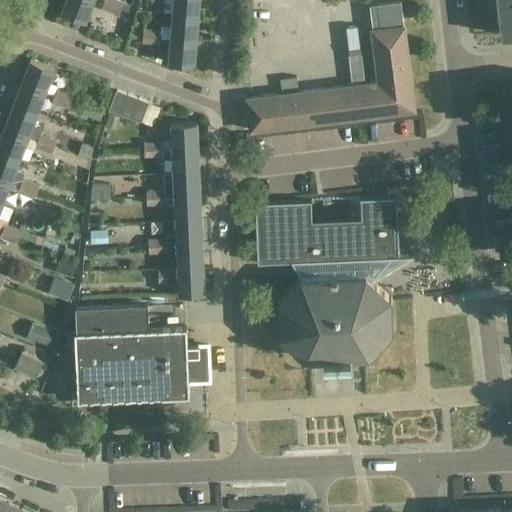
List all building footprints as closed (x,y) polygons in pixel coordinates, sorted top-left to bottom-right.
[(93,0),(65,0),(61,11),(85,21),(93,0)] [(173,0),(172,13),(199,15),(199,0),(173,0)] [(511,0),(497,0),(502,35),(511,33),(511,0)] [(121,7),(104,1),(101,7),(118,14),(121,7)] [(172,13),(170,37),(197,39),(199,15),(172,13)] [(246,98),(250,130),(414,111),(404,26),(372,30),(378,83),(246,98)] [(161,37),(143,35),(142,42),(161,44),(161,37)] [(197,39),(170,37),(168,63),(195,65),(197,39)] [(30,59),(21,82),(45,92),(54,68),(30,59)] [(12,105),(36,114),(45,92),(21,82),(12,105)] [(57,89),(54,95),(71,102),(73,95),(57,89)] [(108,110),(120,114),(127,94),(116,90),(108,110)] [(127,94),(120,114),(130,118),(137,98),(127,94)] [(54,95),(52,101),(69,108),(71,102),(54,95)] [(141,122),(148,102),(137,98),(130,118),(141,122)] [(12,105),(3,127),(28,137),(37,140),(54,147),(56,140),(39,134),(40,131),(31,127),(36,114),(12,105)] [(411,116),(394,119),(397,140),(414,137),(411,116)] [(171,124),(172,149),(199,148),(198,123),(171,124)] [(3,127),(0,136),(0,151),(19,159),(28,137),(3,127)] [(54,147),(37,140),(35,146),(52,153),(54,147)] [(172,149),(174,173),(200,172),(199,148),(172,149)] [(0,151),(0,177),(10,182),(19,159),(0,151)] [(174,173),(175,197),(201,196),(200,172),(174,173)] [(0,177),(0,203),(2,204),(10,182),(0,177)] [(22,179),(19,185),(36,192),(39,185),(22,179)] [(36,192),(19,185),(17,191),(34,198),(36,192)] [(175,197),(176,221),(202,220),(201,196),(175,197)] [(279,302),(280,335),(305,358),(323,357),(324,361),(351,360),(350,356),(369,355),(392,331),(390,297),(370,279),(391,258),(398,257),(396,197),(359,198),(359,200),(360,200),(360,219),(311,220),(311,201),(311,200),(255,202),(257,263),(291,261),(301,277),(279,302)] [(317,219),(357,217),(357,204),(316,206),(317,219)] [(176,221),(177,245),(203,244),(202,220),(176,221)] [(21,231),(5,224),(2,230),(19,237),(21,231)] [(0,236),(17,243),(19,237),(2,230),(0,235),(0,236)] [(177,245),(178,269),(204,268),(203,244),(177,245)] [(178,269),(167,270),(168,282),(178,282),(179,294),(187,294),(205,293),(204,268),(178,269)] [(158,270),(158,283),(168,282),(167,270),(158,270)] [(5,291),(0,305),(0,306),(18,312),(23,298),(5,291)] [(79,332),(75,332),(79,401),(190,395),(189,380),(198,380),(197,355),(189,355),(189,326),(151,328),(150,305),(78,309),(79,332)] [(44,326),(39,341),(51,346),(57,331),(44,326)] [(15,367),(35,377),(42,363),(22,353),(15,367)] [(1,511),(33,511),(8,499),(1,511)]
